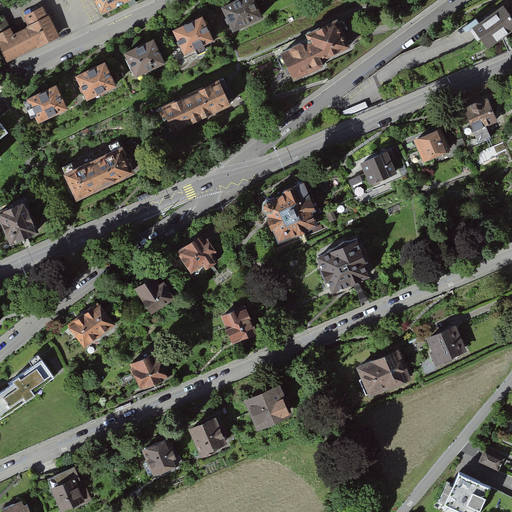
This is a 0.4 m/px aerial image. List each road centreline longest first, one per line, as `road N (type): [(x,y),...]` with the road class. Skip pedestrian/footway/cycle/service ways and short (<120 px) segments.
road 1 (residential): [(0,471),(511,257)]
road 2 (tertiary): [(511,63),(246,175)]
road 3 (residential): [(246,175),(247,157),(459,0)]
road 4 (residential): [(206,185),(200,212),(0,353)]
road 5 (tertiary): [(206,185),(0,272)]
road 6 (residential): [(5,72),(21,72),(178,0)]
road 7 (residential): [(511,378),(402,511)]
